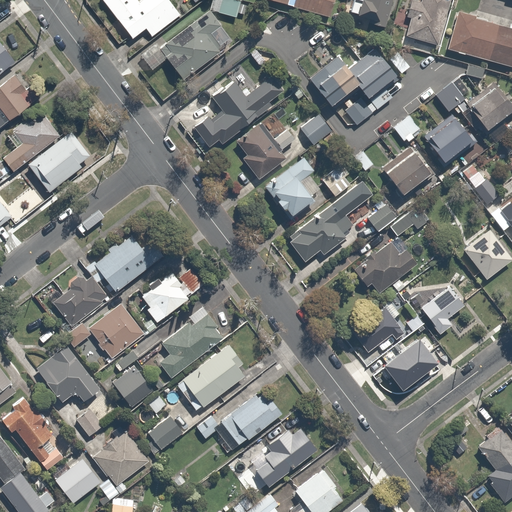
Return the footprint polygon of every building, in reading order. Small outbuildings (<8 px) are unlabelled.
[(179,13),(168,0),(138,0),(116,18),(130,35),(142,26),(150,36),(179,13)] [(235,15),(237,0),(216,0),(215,11),(235,15)] [(271,0),(328,17),(332,0),(271,0)] [(385,24),(391,0),(350,0),(348,9),(353,11),(352,16),(385,24)] [(435,42),(447,0),(408,0),(404,14),(409,15),(404,32),(435,42)] [(511,21),(456,7),(446,48),(511,65),(511,21)] [(217,22),(207,9),(157,46),(177,74),(214,46),(203,32),(217,22)] [(0,70),(14,60),(0,42),(0,70)] [(336,54),(308,77),(333,107),(337,103),(354,124),(391,94),(383,85),(397,74),(375,48),(349,69),(336,54)] [(396,52),(388,59),(399,72),(408,65),(396,52)] [(481,66),(465,61),(462,73),(477,78),(481,66)] [(0,126),(31,102),(8,73),(0,79),(0,126)] [(212,146),(268,103),(265,99),(280,88),(269,74),(243,94),(232,79),(210,96),(219,108),(208,116),(207,114),(185,131),(200,150),(210,143),(212,146)] [(452,79),(433,92),(445,110),(464,97),(452,79)] [(511,106),(511,102),(493,81),(467,106),(488,129),(511,106)] [(24,160),(59,134),(38,105),(4,130),(14,144),(0,154),(11,169),(24,160)] [(332,129),(318,111),(297,127),(311,145),(332,129)] [(474,140),(451,112),(425,133),(430,139),(426,143),(443,164),(474,140)] [(407,114),(392,125),(404,141),(419,129),(407,114)] [(284,155),(257,122),(235,140),(245,152),(239,157),(256,178),(284,155)] [(88,152),(69,127),(59,134),(24,160),(46,190),(81,164),(78,159),(88,152)] [(432,174),(407,145),(378,170),(403,199),(432,174)] [(363,148),(353,154),(363,168),(372,161),(363,148)] [(311,169),(301,155),(269,178),(271,182),(264,187),(287,217),(315,197),(300,177),(311,169)] [(336,165),(320,176),(333,194),(349,182),(336,165)] [(498,194),(480,168),(465,179),(483,204),(498,194)] [(285,241),(300,261),(318,247),(321,251),(344,233),(333,219),(346,210),(336,197),(297,227),(299,230),(285,241)] [(511,199),(490,214),(511,242),(511,199)] [(394,214),(385,202),(365,217),(374,229),(394,214)] [(412,222),(404,211),(386,224),(395,235),(412,222)] [(113,290),(161,253),(139,225),(119,241),(116,237),(105,246),(108,250),(92,262),(113,290)] [(510,254),(488,226),(460,248),(482,276),(510,254)] [(399,254),(388,239),(352,266),(365,283),(369,280),(376,290),(414,263),(404,250),(399,254)] [(154,320),(202,284),(188,265),(176,274),(172,269),(139,294),(147,305),(144,307),(154,320)] [(84,277),(80,273),(65,284),(67,286),(49,300),(68,325),(108,294),(91,272),(84,277)] [(445,314),(460,302),(447,284),(419,306),(439,332),(452,322),(445,314)] [(144,331),(120,301),(87,328),(111,357),(144,331)] [(223,336),(200,304),(186,314),(189,318),(159,340),(167,352),(156,360),(168,376),(223,336)] [(416,346),(424,340),(405,315),(372,341),(386,360),(412,340),(416,346)] [(359,341),(371,331),(363,319),(350,329),(359,341)] [(90,332),(81,320),(64,333),(73,345),(90,332)] [(65,341),(33,365),(58,400),(73,389),(80,398),(97,385),(65,341)] [(241,362),(227,342),(175,380),(194,407),(242,373),(237,365),(241,362)] [(154,390),(133,362),(109,381),(129,408),(154,390)] [(0,397),(15,386),(0,366),(0,397)] [(70,449),(27,390),(9,403),(12,407),(0,415),(0,419),(8,430),(13,426),(44,468),(70,449)] [(155,392),(144,400),(153,412),(164,404),(155,392)] [(235,442),(279,410),(268,395),(262,400),(257,392),(219,419),(235,442)] [(101,424),(89,407),(73,418),(85,435),(101,424)] [(168,415),(146,432),(158,448),(180,431),(168,415)] [(218,427),(210,415),(194,426),(203,438),(218,427)] [(511,441),(498,424),(473,443),(493,469),(484,475),(503,499),(511,491),(511,441)] [(266,483),(314,447),(297,425),(289,431),(286,428),(267,443),(270,447),(262,453),(266,459),(254,467),(266,483)] [(107,497),(116,490),(124,484),(119,478),(145,459),(122,427),(103,442),(104,443),(90,454),(107,477),(98,485),(107,497)] [(0,481),(1,482),(19,469),(22,467),(0,435),(0,481)] [(100,478),(82,455),(52,478),(70,501),(100,478)] [(320,511),(345,493),(323,464),(293,488),(301,498),(287,509),(289,511),(320,511)] [(0,483),(0,487),(17,511),(49,511),(19,469),(1,482),(0,483)] [(277,503),(267,490),(241,508),(243,511),(279,511),(274,505),(277,503)] [(131,511),(133,497),(112,495),(110,511),(131,511)] [(369,511),(360,500),(345,511),(369,511)]
